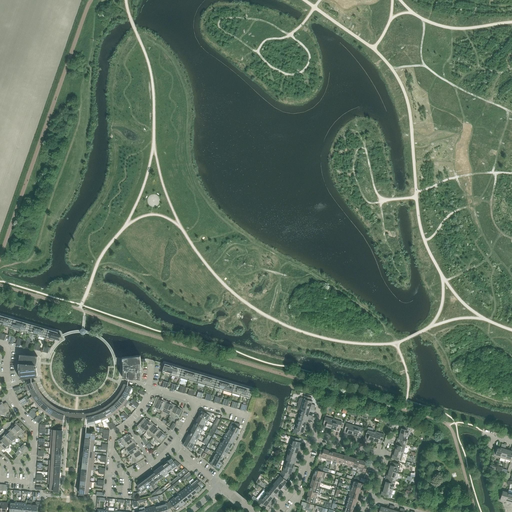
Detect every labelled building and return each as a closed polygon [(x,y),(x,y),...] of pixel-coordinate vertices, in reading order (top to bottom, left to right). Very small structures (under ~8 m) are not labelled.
[(5,317),(3,326),(11,328),(14,320),(5,317)] [(14,320),(11,328),(20,331),(22,322),(14,320)] [(22,322),(20,331),(29,333),(31,325),(22,322)] [(31,325),(29,333),(37,336),(40,327),(31,325)] [(40,327),(37,336),(46,338),(49,330),(40,327)] [(49,330),(46,338),(55,341),(56,339),(59,340),(61,336),(57,334),(58,332),(57,332),(49,330)] [(38,377),(37,367),(37,356),(19,355),(18,367),(20,379),(38,377)] [(125,357),(122,357),(123,368),(122,378),(125,378),(126,378),(127,378),(136,379),(137,379),(138,379),(140,379),(142,368),(141,358),(140,355),(138,356),(137,355),(136,356),(127,357),(126,357),(125,357)] [(173,367),(165,364),(162,373),(171,375),(173,367)] [(182,369),(173,367),(171,375),(180,378),(182,369)] [(191,372),(182,369),(180,378),(188,380),(191,372)] [(200,374),(191,372),(188,380),(197,383),(200,374)] [(208,377),(200,374),(197,383),(206,386),(208,377)] [(217,379),(208,377),(206,386),(214,388),(217,379)] [(226,382),(217,379),(214,388),(223,391),(226,382)] [(27,391),(29,391),(37,387),(35,382),(25,385),(27,391)] [(234,384),(226,382),(223,391),(232,393),(234,384)] [(122,389),(121,389),(129,394),(129,393),(132,387),(124,384),(124,385),(122,389)] [(232,393),(240,396),(243,387),(234,384),(232,393)] [(29,391),(32,396),(40,392),(39,391),(39,392),(37,387),(29,391)] [(243,387),(240,396),(249,398),(252,390),(243,387)] [(119,394),(126,399),(129,394),(121,389),(121,390),(119,394)] [(34,403),(36,402),(43,396),(40,392),(32,396),(31,397),(34,403)] [(115,398),(123,405),(127,400),(126,399),(119,394),(118,394),(115,398)] [(301,395),(298,403),(299,403),(314,408),(315,405),(311,404),(312,401),(310,401),(310,398),(301,395)] [(39,408),(40,406),(46,400),(43,397),(43,396),(36,402),(34,403),(39,408)] [(160,410),(162,411),(166,401),(158,397),(153,407),(155,408),(157,411),(160,410)] [(112,402),(111,402),(118,410),(123,405),(115,398),(115,399),(112,402)] [(44,412),(45,411),(51,404),(50,404),(47,401),(46,400),(40,406),(39,408),(44,412)] [(168,414),(170,415),(174,405),(166,401),(162,411),(164,412),(165,415),(168,414)] [(2,402),(0,403),(0,415),(1,415),(4,415),(5,413),(7,412),(7,410),(10,409),(6,402),(3,404),(2,402)] [(107,405),(107,406),(112,413),(113,415),(118,410),(111,402),(111,403),(107,406),(107,405)] [(297,408),(300,409),(309,412),(310,409),(314,410),(314,408),(299,403),(297,408)] [(45,411),(44,412),(49,416),(51,415),(55,407),(51,404),(45,411)] [(174,405),(170,415),(172,416),(173,418),(176,418),(178,419),(183,409),(174,405)] [(103,408),(102,409),(107,418),(113,415),(112,413),(107,406),(103,409),(103,408)] [(49,416),(55,420),(60,410),(55,407),(51,415),(49,416)] [(97,411),(100,419),(101,421),(107,418),(102,409),(98,411),(97,411)] [(298,414),(311,418),(312,416),(308,415),(309,412),(300,409),(298,414)] [(60,410),(55,420),(62,422),(64,422),(64,419),(63,419),(65,412),(60,410)] [(92,413),(94,421),(95,421),(100,419),(97,411),(92,413)] [(202,411),(199,416),(208,421),(210,416),(205,413),(202,411)] [(196,421),(205,426),(208,421),(199,416),(196,421)] [(327,427),(331,428),(333,420),(325,417),(322,427),(326,428),(327,427)] [(146,419),(144,418),(142,420),(140,423),(138,425),(137,426),(137,427),(139,427),(140,426),(141,428),(142,431),(145,431),(146,432),(153,424),(147,418),(146,419)] [(306,422),(297,420),(295,425),(308,429),(309,426),(305,425),(306,422)] [(333,420),(331,428),(335,430),(335,431),(339,432),(342,422),(333,420)] [(196,421),(194,426),(203,430),(205,426),(196,421)] [(16,423),(9,430),(17,437),(19,436),(22,436),(22,433),(24,431),(16,423)] [(348,433),(352,435),(355,426),(346,423),(343,433),(348,435),(348,433)] [(151,437),(153,438),(160,430),(153,424),(146,432),(148,433),(148,436),(151,437)] [(228,429),(237,434),(240,429),(238,428),(231,424),(228,429)] [(307,431),(308,429),(295,425),(293,433),(299,435),(300,432),(303,433),(304,430),(307,431)] [(401,430),(400,434),(408,436),(411,428),(401,425),(400,429),(401,430)] [(203,430),(194,426),(191,430),(200,435),(203,430)] [(355,426),(352,435),(356,436),(356,437),(360,438),(363,428),(355,426)] [(369,440),(373,441),(376,432),(372,431),(373,429),(369,427),(368,428),(367,430),(364,440),(369,441),(369,440)] [(237,434),(228,429),(226,434),(235,439),(237,434)] [(9,430),(3,436),(11,444),(12,442),(15,442),(16,439),(17,437),(9,430)] [(160,430),(153,438),(155,439),(155,442),(158,443),(160,444),(167,436),(160,430)] [(191,430),(188,435),(197,440),(200,435),(191,430)] [(376,432),(373,441),(377,442),(377,443),(381,444),(384,435),(376,432)] [(124,446),(126,448),(135,442),(130,434),(129,435),(128,434),(125,436),(118,440),(119,441),(120,441),(121,441),(122,442),(122,445),(124,446)] [(235,439),(226,434),(223,439),(232,444),(235,439)] [(397,438),(396,442),(406,445),(408,436),(400,434),(398,438),(397,438)] [(197,440),(188,435),(186,440),(195,445),(197,440)] [(11,444),(3,436),(0,439),(0,450),(1,452),(3,449),(4,450),(6,449),(9,448),(9,445),(11,444)] [(289,445),(302,449),(303,446),(299,445),(300,442),(297,442),(298,439),(292,437),(289,445)] [(221,444),(229,448),(231,449),(232,446),(231,446),(232,444),(223,439),(221,444)] [(195,445),(186,440),(183,445),(192,450),(195,445)] [(129,454),(130,455),(140,450),(135,442),(126,448),(127,450),(126,453),(129,454)] [(396,446),(395,450),(404,453),(406,445),(396,442),(395,446),(396,446)] [(218,448),(227,453),(229,448),(221,444),(218,448)] [(493,456),(500,458),(504,445),(502,444),(500,448),(497,447),(496,451),(494,451),(493,456)] [(288,450),(297,453),(298,450),(302,451),(302,449),(289,445),(288,450)] [(227,453),(218,448),(215,453),(224,458),(227,453)] [(318,457),(326,460),(329,451),(323,449),(323,452),(320,451),(318,457)] [(140,450),(130,455),(132,457),(131,460),(134,461),(135,463),(145,457),(140,450)] [(288,450),(286,456),(299,459),(300,457),(296,456),(297,453),(288,450)] [(404,453),(395,450),(394,454),(392,454),(391,458),(401,461),(404,453)] [(331,463),(331,461),(334,452),(329,451),(326,460),(326,462),(331,463)] [(224,458),(215,453),(213,458),(222,463),(224,458)] [(171,458),(167,462),(173,470),(177,466),(174,462),(171,458)] [(222,463),(213,458),(210,463),(216,466),(219,468),(222,463)] [(351,470),(357,472),(357,469),(360,460),(360,459),(357,458),(357,459),(355,458),(352,467),(351,470)] [(360,460),(357,469),(359,469),(359,470),(359,471),(360,472),(360,473),(361,473),(365,474),(367,465),(364,464),(365,461),(360,460)] [(283,466),(296,470),(297,467),(293,466),(294,464),(285,461),(283,466)] [(167,462),(162,465),(168,473),(173,470),(167,462)] [(390,467),(389,471),(398,473),(400,465),(390,462),(389,466),(390,467)] [(162,465),(158,468),(164,476),(168,473),(162,465)] [(283,466),(281,474),(287,477),(288,473),(291,474),(291,471),(295,472),(296,470),(283,466)] [(158,468),(154,472),(160,480),(164,476),(158,468)] [(185,468),(177,475),(179,478),(188,471),(187,471),(185,469),(185,468)] [(315,470),(313,475),(322,478),(324,478),(326,473),(315,470)] [(386,474),(385,479),(395,481),(398,473),(389,471),(388,475),(386,474)] [(149,475),(155,483),(160,480),(154,472),(149,475)] [(281,474),(276,479),(286,488),(288,486),(285,484),(287,481),(285,480),(287,477),(281,474)] [(149,475),(145,478),(151,486),(153,488),(154,487),(153,485),(155,483),(149,475)] [(151,486),(145,478),(141,481),(147,489),(151,486)] [(195,481),(190,484),(197,492),(201,488),(199,486),(202,484),(197,479),(195,481)] [(276,479),(272,484),(280,490),(282,487),(285,490),(286,488),(276,479)] [(385,483),(384,487),(393,490),(395,481),(385,479),(384,483),(385,483)] [(147,489),(141,481),(136,485),(138,487),(136,489),(140,495),(147,489)] [(353,481),(351,486),(360,489),(361,487),(362,487),(363,484),(353,481)] [(197,492),(190,484),(186,488),(193,496),(197,492)] [(272,484),(269,488),(279,497),(281,495),(278,492),(280,490),(272,484)] [(319,488),(310,485),(309,487),(308,487),(307,490),(309,491),(317,493),(320,494),(321,489),(319,488)] [(393,490),(384,487),(383,491),(382,491),(380,495),(390,498),(393,490)] [(186,488),(182,491),(188,499),(193,496),(186,488)] [(269,488),(265,492),(273,498),(275,496),(278,498),(279,497),(269,488)] [(182,491),(178,495),(184,502),(188,499),(182,491)] [(508,493),(502,491),(500,500),(505,502),(508,493)] [(265,492),(262,496),(272,505),(274,503),(271,500),(273,498),(265,492)] [(174,498),(180,506),(184,502),(178,495),(174,498)] [(272,505),(262,496),(256,503),(262,507),(264,505),(265,506),(267,504),(270,507),(272,505)] [(180,506),(174,498),(169,502),(168,503),(171,508),(173,506),(176,509),(180,506)] [(32,504),(31,511),(37,511),(38,504),(39,505),(39,502),(36,502),(36,504),(32,504)] [(166,503),(160,505),(162,511),(168,511),(168,509),(171,508),(168,503),(166,503)]
